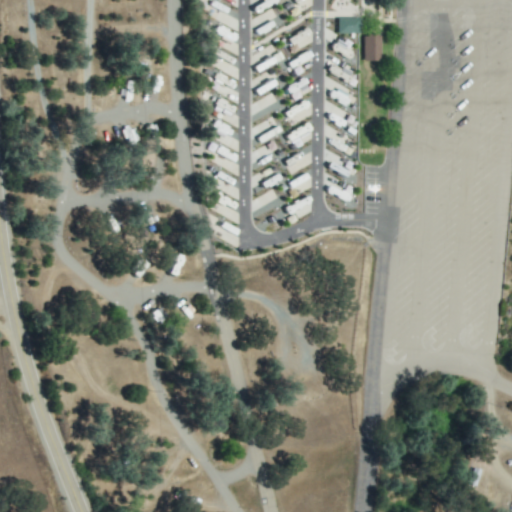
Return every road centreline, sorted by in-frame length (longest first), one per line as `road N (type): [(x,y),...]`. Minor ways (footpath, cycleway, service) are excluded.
road 1 (residential): [(273,511),(233,250),(167,76),(167,0)]
road 2 (tertiary): [(87,511),(18,332),(0,260)]
road 3 (residential): [(359,511),(373,385)]
